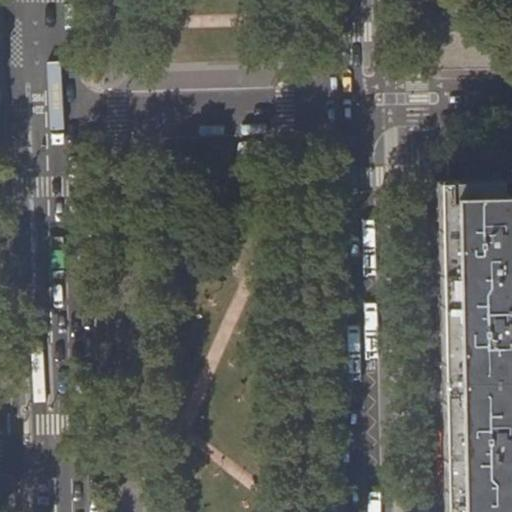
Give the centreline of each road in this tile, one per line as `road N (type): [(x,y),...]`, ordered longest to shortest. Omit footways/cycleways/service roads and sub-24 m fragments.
road 1 (primary): [(368,511),(356,107)]
road 2 (primary): [(50,116),(59,458)]
road 3 (residential): [(356,107),(50,116)]
road 4 (residential): [(356,107),(389,115),(511,113)]
